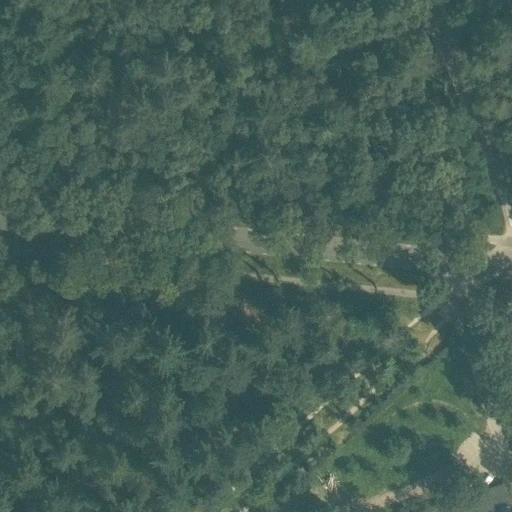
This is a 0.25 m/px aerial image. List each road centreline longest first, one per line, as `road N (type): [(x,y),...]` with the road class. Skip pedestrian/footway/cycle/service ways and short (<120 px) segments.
road 1 (unclassified): [(0,218),(502,267)]
road 2 (track): [(240,511),(462,301)]
road 3 (unclassified): [(511,211),(428,0)]
